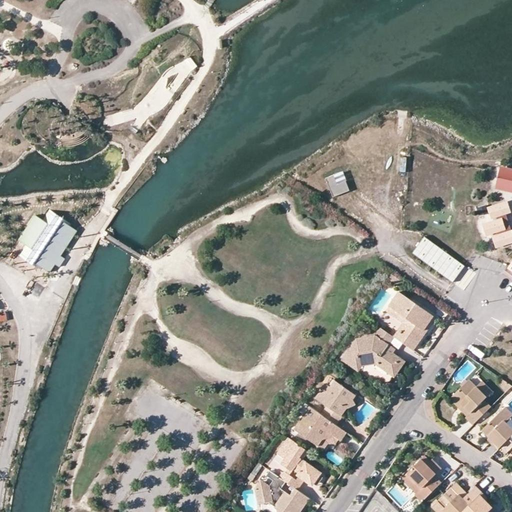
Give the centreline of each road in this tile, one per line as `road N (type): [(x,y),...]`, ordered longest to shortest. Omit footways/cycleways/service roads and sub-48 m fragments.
road 1 (residential): [(496,279),(403,412)]
road 2 (residential): [(403,412),(511,482)]
road 3 (residential): [(403,412),(336,511)]
